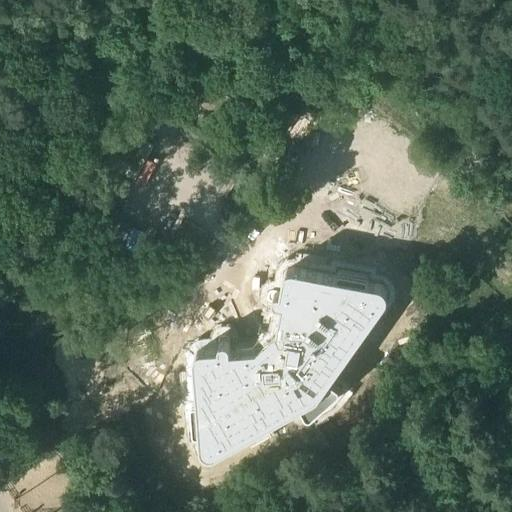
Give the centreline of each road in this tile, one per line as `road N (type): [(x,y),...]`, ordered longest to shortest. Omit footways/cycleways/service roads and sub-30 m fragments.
road 1 (unknown): [(258,0),(0,221)]
road 2 (unclassified): [(0,165),(114,69)]
